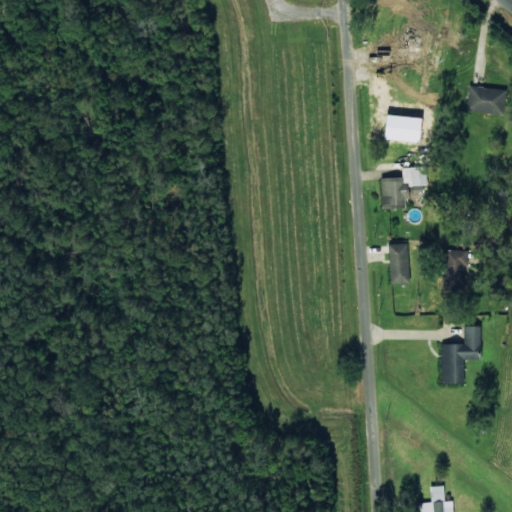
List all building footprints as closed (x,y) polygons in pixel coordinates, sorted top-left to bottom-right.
[(375,65),(399,64),(399,59),(413,58),(413,55),(431,54),(430,28),(403,29),(403,46),(374,47),(375,65)] [(467,112),(502,113),(503,87),(468,86),(467,112)] [(382,208),(405,207),(405,198),(409,198),(408,185),(427,184),(426,167),(402,167),(402,177),(380,177),(382,208)] [(389,244),(390,283),(409,283),(407,243),(389,244)] [(468,250),(445,249),(445,268),(467,269),(468,250)] [(480,325),(463,326),(464,343),(441,344),(442,383),(464,382),(464,360),(481,359),(480,325)] [(452,511),(452,500),(444,501),(444,486),(430,486),(431,502),(420,502),(420,511),(452,511)]
